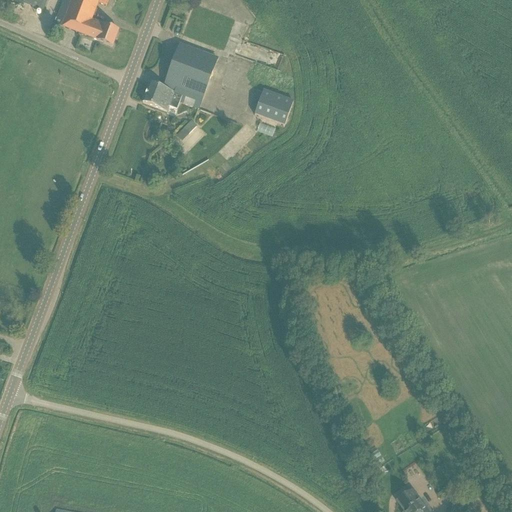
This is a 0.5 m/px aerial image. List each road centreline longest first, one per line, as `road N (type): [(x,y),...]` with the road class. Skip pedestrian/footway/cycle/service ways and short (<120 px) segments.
road 1 (unclassified): [(326,511),(217,450),(9,396)]
road 2 (tertiary): [(9,396),(128,80)]
road 3 (unclassified): [(128,80),(0,22)]
